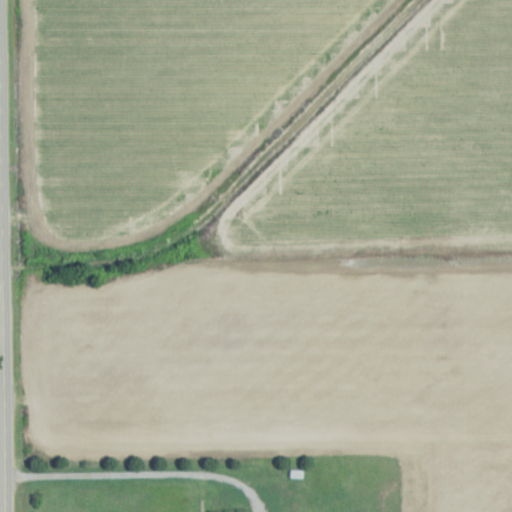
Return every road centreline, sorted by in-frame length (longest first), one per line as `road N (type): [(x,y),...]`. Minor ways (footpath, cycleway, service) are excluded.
road 1 (track): [(396,0),(164,225),(92,248),(2,253)]
road 2 (secondary): [(5,511),(0,167)]
